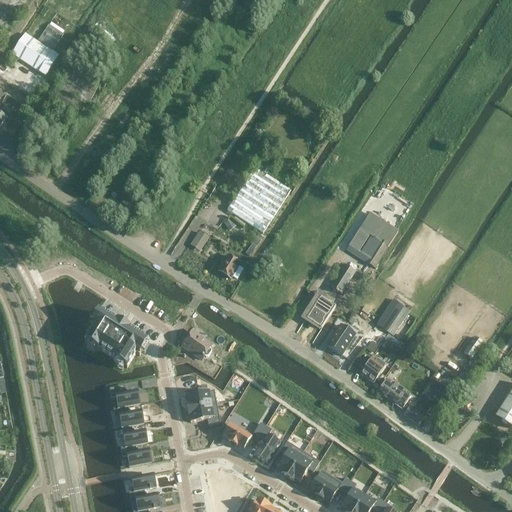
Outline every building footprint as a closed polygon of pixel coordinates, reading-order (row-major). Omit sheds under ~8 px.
[(38,41),(53,51),(64,34),(49,24),(38,41)] [(11,54),(45,76),(58,56),(25,34),(11,54)] [(100,84),(75,68),(70,66),(49,99),(79,118),(87,106),(100,84)] [(12,116),(11,115),(14,111),(12,110),(17,103),(7,96),(2,103),(4,105),(1,108),(0,107),(0,127),(6,119),(9,121),(12,116)] [(257,168),(255,167),(227,211),(263,234),(291,191),(266,175),(270,169),(260,163),(257,168)] [(127,198),(118,212),(125,216),(134,203),(127,198)] [(358,258),(375,269),(399,232),(370,214),(346,250),(358,258)] [(230,219),(223,224),(229,232),(236,226),(230,219)] [(200,252),(209,239),(199,232),(190,245),(200,252)] [(249,256),(259,243),(255,240),(245,253),(249,256)] [(231,279),(232,277),(237,280),(243,270),(238,267),(240,264),(228,256),(218,271),(231,279)] [(281,264),(276,256),(270,259),(275,268),(281,264)] [(355,272),(344,265),(330,287),(336,291),(336,292),(337,293),(338,292),(341,294),(355,272)] [(333,298),(335,294),(325,288),(322,292),(333,298)] [(312,309),(305,320),(321,330),(336,308),(316,296),(309,307),(312,309)] [(393,337),(410,312),(393,299),(376,325),(393,337)] [(367,315),(370,310),(365,306),(361,311),(367,315)] [(94,329),(85,343),(98,352),(99,351),(113,360),(113,361),(126,369),(135,355),(139,357),(147,343),(130,332),(117,323),(116,324),(99,313),(90,327),(94,329)] [(341,326),(327,347),(341,357),(355,336),(341,326)] [(208,357),(211,352),(211,350),(209,349),(212,345),(193,332),(182,346),(201,360),(204,356),(206,357),(208,357)] [(388,335),(384,340),(396,348),(400,343),(388,335)] [(483,344),(475,338),(464,354),(472,359),(483,344)] [(374,353),(379,346),(372,342),(368,348),(374,353)] [(366,357),(359,366),(364,370),(361,375),(373,384),(386,367),(373,357),(371,360),(366,357)] [(443,387),(434,382),(431,386),(440,392),(443,387)] [(402,410),(411,397),(393,383),(389,388),(384,384),(378,392),(381,395),(397,407),(397,406),(402,410)] [(124,387),(109,390),(111,399),(116,398),(118,409),(128,407),(139,405),(137,392),(125,395),(124,387)] [(202,394),(186,397),(187,403),(186,403),(187,410),(216,405),(214,392),(207,393),(206,387),(201,388),(202,394)] [(511,392),(496,418),(511,427),(511,392)] [(216,405),(187,410),(189,417),(190,417),(191,423),(207,420),(209,426),(220,424),(216,405)] [(128,407),(118,409),(121,429),(131,427),(143,425),(141,412),(129,414),(128,407)] [(418,426),(424,419),(409,408),(404,415),(418,426)] [(260,424),(254,435),(259,438),(265,428),(260,424)] [(231,426),(223,438),(229,441),(237,447),(244,450),(251,438),(231,426)] [(133,434),(131,427),(121,429),(125,449),(147,444),(144,432),(133,434)] [(264,441),(254,457),(266,465),(279,444),(267,437),(271,431),(265,428),(259,438),(264,441)] [(286,457),(277,471),(282,474),(282,475),(288,479),(303,453),(287,443),(280,453),(286,457)] [(135,447),(125,449),(127,457),(129,468),(151,464),(148,451),(137,454),(135,447)] [(303,453),(288,479),(293,482),(294,482),(299,485),(308,471),(313,474),(319,464),(303,453)] [(226,469),(217,483),(244,499),(252,485),(226,469)] [(321,472),(309,491),(316,495),(315,495),(324,500),(330,504),(339,490),(341,485),(321,472)] [(134,492),(129,493),(130,501),(135,500),(145,498),(144,491),(155,489),(153,476),(131,480),(134,492)] [(341,485),(339,490),(344,493),(351,483),(345,479),(341,485)] [(349,496),(340,510),(342,511),(354,511),(364,497),(354,491),(356,486),(351,483),(344,493),(349,496)] [(221,511),(235,511),(243,499),(232,493),(221,511)] [(145,498),(135,500),(137,511),(147,511),(148,511),(159,508),(157,496),(145,498)] [(364,497),(354,511),(370,511),(372,510),(374,511),(377,511),(383,503),(377,499),(375,503),(364,497)] [(265,511),(269,507),(258,501),(251,511),(265,511)]
